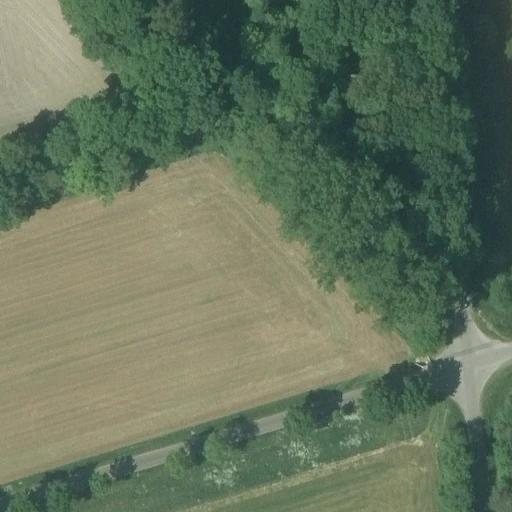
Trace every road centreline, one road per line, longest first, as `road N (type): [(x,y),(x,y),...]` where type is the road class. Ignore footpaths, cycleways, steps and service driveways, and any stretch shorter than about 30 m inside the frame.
road 1 (unclassified): [(474,368),(3,511)]
road 2 (unclassified): [(436,0),(474,368)]
road 3 (unclassified): [(485,511),(474,368)]
